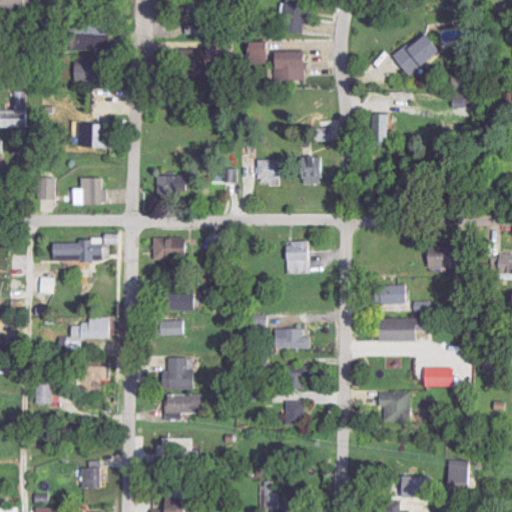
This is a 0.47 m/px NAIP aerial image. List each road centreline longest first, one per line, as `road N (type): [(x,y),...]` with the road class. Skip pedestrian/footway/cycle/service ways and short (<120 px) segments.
road 1 (residential): [(340,511),(347,216),(341,44),(353,0)]
road 2 (residential): [(511,219),(0,222)]
road 3 (residential): [(128,511),(131,222),(142,98)]
